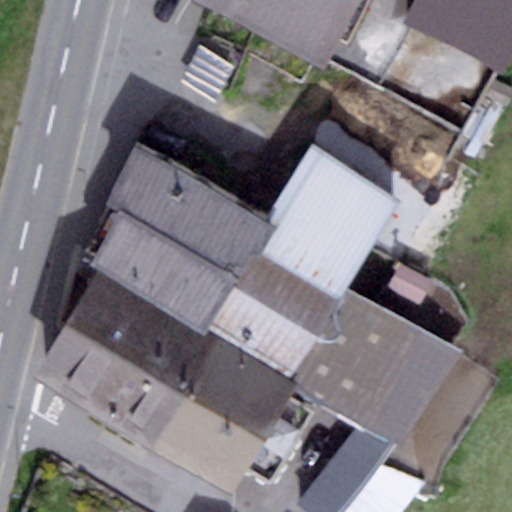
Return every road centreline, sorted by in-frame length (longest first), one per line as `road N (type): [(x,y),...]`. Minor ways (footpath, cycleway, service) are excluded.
road 1 (primary): [(80,0),(0,347)]
road 2 (residential): [(0,396),(205,511)]
